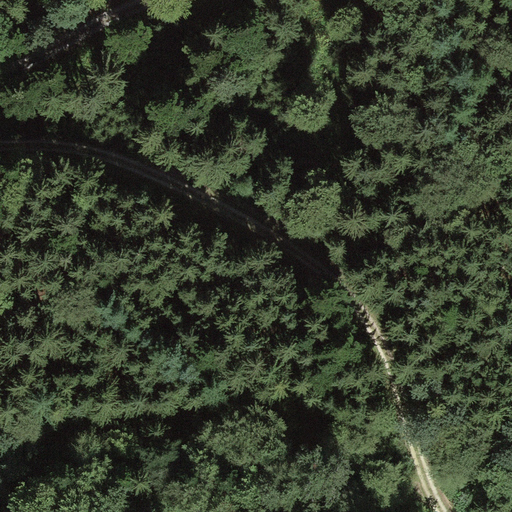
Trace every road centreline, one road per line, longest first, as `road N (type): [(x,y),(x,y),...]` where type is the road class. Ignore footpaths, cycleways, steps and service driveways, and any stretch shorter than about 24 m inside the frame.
road 1 (track): [(0,145),(47,149),(176,189),(293,251),(357,311),(408,416),(440,511)]
road 2 (unclassified): [(0,60),(105,0)]
